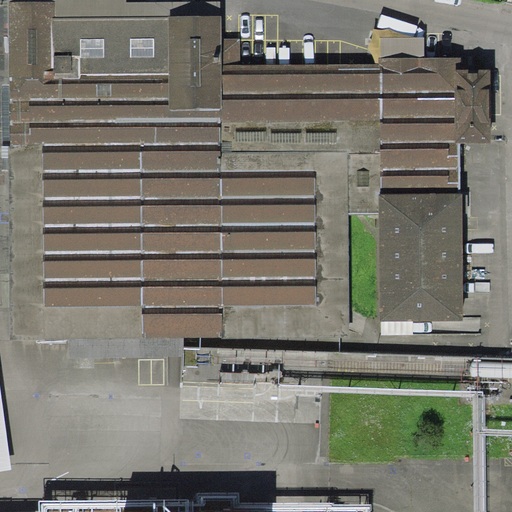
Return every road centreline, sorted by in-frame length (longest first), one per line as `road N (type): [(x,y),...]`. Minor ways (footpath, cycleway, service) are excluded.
road 1 (unknown): [(507,23),(507,330)]
road 2 (unclassified): [(390,0),(511,24)]
